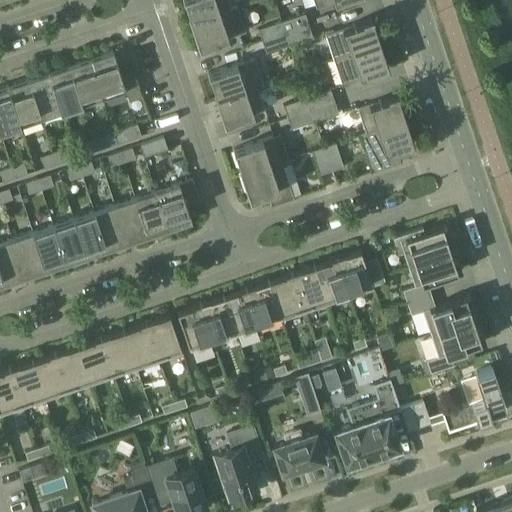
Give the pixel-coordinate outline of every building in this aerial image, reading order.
[(183,0),(191,22),(237,6),(237,5),(230,8),(227,0),(183,0)] [(191,22),(199,46),(216,40),(216,41),(217,41),(217,40),(245,31),(237,6),(191,22)] [(309,24),(305,12),(281,20),(285,32),(309,24)] [(380,42),(371,18),(354,23),(353,23),(353,24),(325,33),(333,58),(380,42)] [(257,28),(262,40),(285,32),(281,20),(257,28)] [(309,24),(285,32),(289,44),(313,36),(309,24)] [(289,44),(285,32),(262,40),(265,52),(289,44)] [(388,67),(388,65),(387,66),(380,42),(333,58),(341,83),(370,73),(370,74),(371,73),(388,67)] [(101,96),(125,88),(112,50),(89,58),(101,96)] [(216,97),(262,82),(254,57),(229,66),(229,65),(228,66),(208,73),(216,97)] [(101,96),(89,58),(68,64),(81,103),(101,96)] [(81,103),(68,64),(48,71),(61,110),(81,103)] [(27,78),(40,117),(61,110),(48,71),(27,78)] [(40,117),(27,78),(7,85),(20,124),(40,117)] [(216,97),(224,122),(241,116),(241,117),(242,117),(242,116),(264,109),(256,85),(263,83),(262,82),(216,97)] [(0,87),(0,130),(20,124),(7,85),(0,87)] [(334,100),(330,88),(307,96),(311,108),(334,100)] [(358,133),(359,134),(405,118),(397,94),(380,99),(379,99),(378,99),(379,100),(357,107),(365,131),(358,133)] [(283,104),(287,116),(311,108),(307,96),(283,104)] [(315,120),(338,112),(334,100),(311,108),(315,120)] [(311,108),(287,116),(291,128),(315,120),(311,108)] [(405,118),(359,134),(371,171),(400,161),(402,161),(397,148),(413,143),(414,142),(413,141),(413,142),(405,118)] [(113,130),(117,142),(141,134),(137,122),(113,130)] [(105,133),(93,137),(96,149),(109,145),(105,133)] [(241,173),(288,158),(279,133),(251,143),(251,142),(250,142),(250,143),(233,149),(241,173)] [(163,135),(139,143),(144,155),(167,147),(163,135)] [(96,149),(93,137),(80,141),(84,153),(96,149)] [(335,141),(323,145),(331,169),(343,165),(335,141)] [(119,150),(123,161),(135,157),(131,145),(119,150)] [(331,169),(323,145),(311,149),(319,173),(331,169)] [(64,147),(52,151),(56,163),(68,158),(64,147)] [(110,165),(123,161),(119,150),(107,154),(110,165)] [(56,163),(52,151),(39,155),(43,167),(56,163)] [(288,158),(241,173),(250,198),(266,193),(270,205),(271,205),(271,204),(293,197),(281,161),(288,159),(288,158)] [(90,159),(78,163),(82,175),(94,171),(90,159)] [(314,159),(307,162),(310,173),(317,170),(314,159)] [(23,161),(11,165),(15,176),(27,172),(23,161)] [(82,175),(78,163),(66,167),(70,179),(82,175)] [(15,176),(11,165),(0,168),(0,173),(2,180),(15,176)] [(54,184),(50,173),(37,177),(41,189),(54,184)] [(29,193),(41,189),(37,177),(25,181),(29,193)] [(200,200),(192,177),(155,189),(168,228),(191,220),(186,204),(200,200)] [(9,187),(0,189),(0,202),(12,198),(9,187)] [(155,189),(134,196),(147,234),(168,228),(155,189)] [(134,196),(114,203),(127,241),(147,234),(134,196)] [(114,203),(93,210),(106,248),(127,241),(114,203)] [(86,255),(106,248),(93,210),(73,217),(86,255)] [(65,262),(86,255),(73,217),(52,223),(65,262)] [(45,269),(65,262),(52,223),(32,230),(45,269)] [(397,235),(406,262),(449,248),(445,236),(449,235),(446,224),(442,225),(441,224),(423,230),(422,227),(423,227),(422,226),(392,236),(393,237),(397,235)] [(24,275),(45,269),(32,230),(11,237),(24,275)] [(0,271),(4,282),(24,275),(11,237),(0,241),(0,271)] [(360,247),(336,255),(350,296),(373,288),(372,284),(364,260),(360,247)] [(406,262),(414,285),(402,289),(406,301),(431,293),(427,281),(457,271),(457,270),(461,269),(457,258),(453,260),(449,248),(406,262)] [(350,296),(336,255),(313,263),(327,304),(350,296)] [(376,256),(364,260),(372,284),(384,280),(376,256)] [(327,304),(313,263),(291,271),(304,311),(327,304)] [(304,311),(291,271),(268,278),(282,319),(304,311)] [(282,319),(268,278),(245,286),(259,327),(260,327),(257,320),(279,312),(281,319),(282,319)] [(259,327),(245,286),(223,294),(236,334),(259,327)] [(435,304),(431,293),(406,301),(411,314),(422,310),(430,332),(473,318),(469,306),(473,305),(469,294),(465,296),(465,294),(435,304)] [(236,334),(223,294),(200,302),(214,342),(236,334)] [(200,302),(176,310),(190,350),(214,342),(200,302)] [(160,360),(182,353),(169,312),(146,320),(160,360)] [(454,363),(450,351),(481,341),(480,340),(484,339),(481,328),(477,330),(473,318),(430,332),(437,355),(426,359),(430,371),(454,363)] [(160,360),(146,320),(123,328),(137,368),(160,360)] [(137,368),(123,328),(100,335),(114,376),(137,368)] [(382,348),(392,345),(387,331),(377,335),(382,348)] [(114,376),(100,335),(77,343),(91,384),(114,376)] [(352,340),(354,348),(366,344),(363,336),(352,340)] [(91,384),(77,343),(54,351),(68,392),(91,384)] [(321,359),(331,356),(328,346),(318,349),(321,359)] [(68,392),(54,351),(31,359),(45,399),(68,392)] [(305,351),(294,354),(298,367),(309,363),(305,351)] [(45,399),(31,359),(8,367),(22,407),(45,399)] [(275,375),(287,371),(284,363),(272,367),(275,375)] [(273,374),(270,364),(257,369),(260,379),(273,374)] [(492,365),(474,371),(483,397),(441,411),(447,429),(506,409),(492,365)] [(0,414),(22,407),(8,367),(0,369),(0,414)] [(306,371),(293,375),(306,413),(319,408),(306,371)] [(233,376),(237,388),(250,383),(247,372),(233,376)] [(346,462),(372,454),(399,445),(387,411),(400,407),(389,378),(373,383),(377,396),(346,407),(352,423),(334,429),(346,462)] [(255,406),(284,395),(277,379),(248,390),(255,406)] [(218,394),(230,390),(227,382),(216,386),(218,394)] [(175,409),(186,405),(184,397),(172,401),(175,409)] [(430,421),(422,400),(400,407),(408,429),(430,421)] [(175,409),(172,401),(161,405),(164,413),(175,409)] [(204,423),(198,408),(188,411),(194,427),(204,423)] [(130,424),(141,420),(139,412),(127,416),(130,424)] [(130,424),(127,416),(116,420),(118,428),(130,424)] [(253,423),(226,432),(232,448),(214,454),(229,498),(240,494),(241,497),(255,493),(254,490),(257,489),(247,458),(262,453),(253,423)] [(84,440),(96,436),(93,428),(82,432),(84,440)] [(273,445),(282,472),(324,458),(314,431),(302,435),(299,428),(283,433),(286,440),(273,445)] [(84,440),(82,432),(70,436),(73,443),(84,440)] [(61,446),(58,436),(52,438),(56,448),(61,446)] [(47,443),(36,447),(39,455),(50,451),(47,443)] [(39,455),(36,447),(25,451),(27,459),(39,455)] [(198,511),(199,508),(206,506),(192,465),(177,470),(172,455),(144,464),(153,490),(168,485),(177,511),(198,511)] [(145,511),(140,494),(153,490),(144,464),(143,459),(129,464),(133,475),(123,478),(127,490),(92,502),(95,511),(145,511)] [(29,465),(18,469),(22,480),(33,476),(29,465)] [(511,511),(511,495),(476,507),(477,511),(511,511)]
